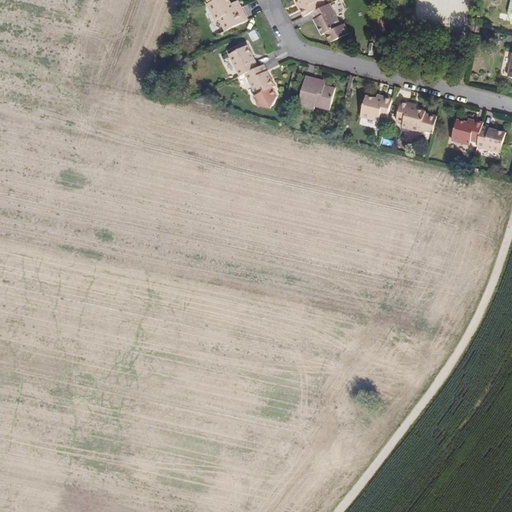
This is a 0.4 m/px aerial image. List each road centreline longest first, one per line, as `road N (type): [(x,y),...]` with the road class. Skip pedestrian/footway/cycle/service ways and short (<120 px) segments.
road 1 (track): [(338,511),(454,344),(511,212)]
road 2 (unclassified): [(266,0),(286,51),(511,107)]
